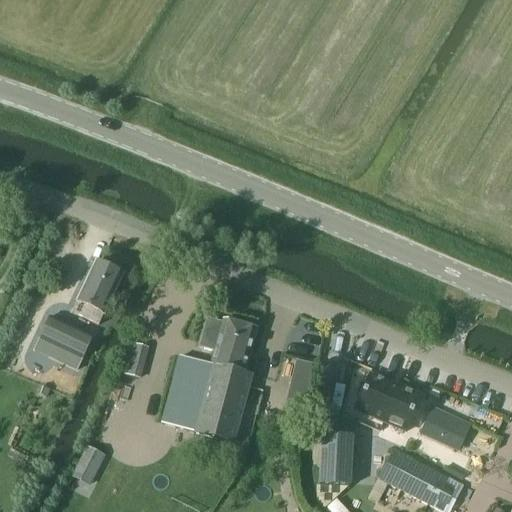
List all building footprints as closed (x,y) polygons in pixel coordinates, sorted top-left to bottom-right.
[(96,263),(71,314),(98,327),(123,277),(96,263)] [(48,320),(37,343),(52,350),(48,359),(76,373),(81,364),(92,340),(48,320)] [(205,320),(198,349),(213,353),(210,367),(242,376),(255,331),(235,325),(234,322),(227,320),(225,322),(221,322),(221,324),(205,320)] [(140,381),(148,349),(129,344),(120,375),(140,381)] [(194,436),(231,445),(248,378),(242,376),(210,367),(193,363),(179,359),(169,399),(162,428),(194,436)] [(306,398),(314,367),(300,363),(292,394),(306,398)] [(354,412),(405,434),(420,398),(369,377),(354,412)] [(431,409),(419,436),(457,453),(469,427),(431,409)] [(319,486),(351,487),(353,440),(321,439),(319,486)] [(393,452),(378,481),(438,511),(439,511),(454,484),(393,452)]
